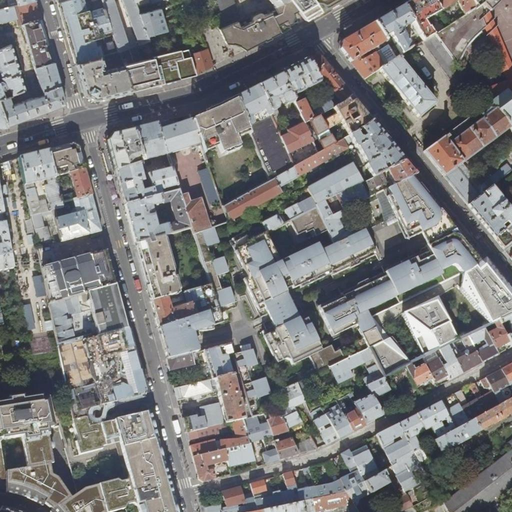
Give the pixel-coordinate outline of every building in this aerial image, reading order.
[(39,12),(35,0),(4,8),(0,9),(0,23),(15,19),(17,27),(22,25),(39,86),(42,94),(32,98),(31,98),(30,98),(11,106),(7,96),(0,98),(0,108),(6,126),(46,111),(65,105),(53,62),(50,63),(45,46),(48,45),(47,40),(39,12)] [(16,0),(17,2),(3,5),(4,8),(35,0),(16,0)] [(118,52),(103,4),(101,0),(67,0),(57,3),(63,22),(67,36),(69,45),(75,64),(101,57),(118,52)] [(142,88),(196,75),(190,56),(188,49),(180,51),(180,50),(151,57),(152,58),(140,61),(132,63),(131,54),(129,49),(114,0),(111,0),(103,4),(118,52),(121,63),(130,91),(142,88)] [(149,40),(148,41),(147,36),(144,28),(143,25),(139,15),(137,8),(133,0),(122,0),(138,45),(150,41),(149,40)] [(216,0),(225,27),(236,22),(239,21),(232,0),(216,0)] [(266,40),(289,28),(288,25),(296,22),(292,14),(295,12),(297,11),(288,0),(286,0),(273,6),(272,6),(274,10),(262,16),(261,14),(260,13),(258,13),(251,16),(251,17),(250,19),(250,20),(251,22),(239,28),(236,22),(225,27),(218,30),(225,44),(238,46),(245,51),(266,40)] [(288,0),(297,11),(305,20),(319,12),(315,5),(311,0),(288,0)] [(413,0),(405,5),(403,6),(413,25),(423,42),(433,35),(428,27),(427,28),(423,21),(440,11),(433,0),(413,0)] [(433,0),(440,11),(456,2),(465,16),(475,9),(469,0),(433,0)] [(490,0),(469,0),(475,9),(465,16),(435,34),(456,63),(468,44),(471,41),(483,29),(484,27),(481,19),(489,12),(482,5),(490,0)] [(495,6),(497,3),(499,1),(499,0),(490,0),(482,5),(489,12),(495,6)] [(386,16),(373,23),(386,43),(391,40),(400,56),(410,50),(399,30),(410,24),(411,26),(413,25),(403,6),(386,16)] [(139,15),(143,25),(147,24),(148,26),(144,28),(147,36),(164,32),(158,9),(139,15)] [(511,67),(489,12),(481,19),(484,27),(483,29),(490,43),(487,45),(492,55),(494,54),(498,63),(496,64),(500,74),(502,73),(505,80),(477,92),(483,99),(485,103),(487,104),(477,112),(482,119),(496,109),(497,111),(501,108),(495,99),(511,86),(511,67)] [(396,59),(386,43),(373,23),(357,33),(341,42),(340,50),(355,69),(364,79),(379,70),(396,59)] [(433,35),(423,42),(422,42),(462,97),(474,88),(456,63),(435,34),(433,35)] [(0,127),(0,128),(6,126),(0,108),(0,98),(7,96),(23,90),(10,45),(7,46),(0,49),(0,77),(2,83),(0,82),(0,127)] [(212,67),(206,50),(205,51),(190,56),(196,75),(212,67)] [(296,66),(280,74),(290,97),(318,82),(321,79),(338,99),(331,103),(327,97),(314,105),(317,111),(311,115),(303,99),(294,104),(303,122),(304,124),(331,108),(352,96),(333,73),(321,58),(313,56),(306,59),(307,61),(296,66)] [(103,65),(101,57),(75,64),(79,79),(83,94),(89,97),(94,100),(107,97),(130,91),(121,63),(119,64),(120,67),(107,70),(105,73),(101,74),(101,71),(102,68),(101,66),(103,65)] [(398,58),(396,59),(379,70),(417,116),(418,117),(433,105),(405,70),(408,68),(402,60),(400,61),(398,58)] [(271,79),(258,86),(276,126),(283,123),(276,109),(277,106),(277,105),(281,103),(282,104),(286,105),(293,102),(290,97),(280,74),(271,79)] [(281,136),(276,126),(258,86),(246,91),(234,97),(235,99),(248,129),(249,133),(269,180),(274,178),(294,166),(293,162),(288,153),(281,136)] [(511,130),(511,86),(495,99),(501,108),(497,111),(496,109),(482,119),(477,112),(423,152),(454,189),(467,206),(480,196),(483,193),(491,186),(498,181),(506,175),(511,170),(507,165),(480,186),(461,163),(509,128),(511,131),(511,130)] [(352,96),(331,108),(332,109),(335,108),(336,109),(340,107),(342,109),(341,110),(346,117),(350,114),(362,129),(372,121),(361,107),(352,96)] [(248,129),(235,99),(214,110),(199,116),(190,120),(199,143),(202,151),(216,145),(220,153),(238,145),(235,138),(234,135),(248,129)] [(173,119),(157,123),(160,130),(167,153),(167,154),(199,143),(190,120),(188,115),(185,116),(173,119)] [(381,166),(386,164),(388,169),(405,161),(390,143),(387,139),(372,121),(362,129),(360,129),(364,136),(361,138),(359,138),(356,132),(348,136),(355,148),(356,147),(361,155),(366,164),(365,165),(372,178),(381,173),(384,171),(381,166)] [(304,124),(303,122),(286,130),(287,133),(281,136),(288,153),(312,141),(304,124)] [(146,125),(133,129),(142,157),(143,160),(167,153),(160,130),(157,123),(146,125)] [(134,160),(142,157),(133,129),(130,129),(111,134),(107,141),(115,170),(135,163),(134,160)] [(235,138),(249,133),(248,129),(234,135),(235,138)] [(318,153),(315,154),(320,163),(346,148),(341,140),(318,153)] [(55,177),(70,173),(76,199),(91,196),(86,177),(78,148),(74,146),(72,145),(47,151),(55,177)] [(55,177),(47,151),(33,155),(19,158),(32,221),(36,220),(34,214),(48,211),(46,204),(45,200),(38,201),(33,183),(47,180),(48,185),(45,186),(49,204),(51,210),(52,210),(52,209),(63,207),(55,177)] [(315,154),(302,162),(307,171),(318,165),(321,170),(324,169),(320,163),(315,154)] [(194,157),(196,166),(205,164),(202,155),(194,157)] [(0,163),(7,210),(23,207),(16,160),(0,162),(0,163)] [(143,161),(135,163),(115,170),(120,188),(124,205),(135,202),(134,197),(138,196),(140,200),(142,200),(154,197),(151,188),(141,191),(139,182),(143,181),(140,171),(146,170),(143,161)] [(405,161),(388,169),(386,170),(390,179),(388,180),(389,183),(392,182),(394,186),(412,177),(416,175),(410,167),(405,161)] [(302,162),(297,165),(294,166),(274,178),(279,187),(299,177),(299,175),(307,171),(302,162)] [(306,189),(307,190),(308,192),(310,197),(315,207),(316,206),(359,184),(362,183),(351,164),(306,189)] [(161,190),(177,185),(172,168),(172,167),(147,174),(151,188),(154,197),(162,194),(161,190)] [(197,171),(209,202),(220,199),(208,167),(197,171)] [(381,173),(372,178),(365,181),(370,190),(387,182),(381,173)] [(509,179),(506,175),(498,181),(501,186),(509,179)] [(438,210),(412,177),(394,186),(388,189),(410,237),(424,231),(427,237),(431,244),(426,246),(426,247),(457,232),(450,224),(438,210)] [(274,178),(269,180),(222,206),(228,221),(228,222),(282,192),(279,187),(274,178)] [(359,184),(316,206),(323,221),(331,216),(325,204),(334,200),(334,201),(338,199),(344,210),(350,207),(367,199),(359,184)] [(511,224),(511,212),(491,186),(483,193),(487,198),(484,201),(480,196),(467,206),(481,222),(494,238),(503,231),(500,227),(505,222),(509,227),(511,224)] [(142,200),(143,206),(139,207),(137,201),(135,202),(124,205),(130,224),(135,244),(147,240),(146,236),(151,234),(152,239),(163,236),(191,228),(181,196),(179,190),(162,194),(154,197),(142,200)] [(186,194),(181,196),(191,228),(193,235),(210,228),(200,199),(189,202),(186,194)] [(95,211),(91,196),(76,199),(73,200),(76,208),(74,208),(71,212),(71,214),(55,219),(61,242),(101,231),(95,211)] [(288,221),(315,207),(310,197),(284,211),(287,217),(284,219),(286,222),(288,221)] [(1,209),(0,201),(0,237),(1,245),(0,244),(0,271),(12,269),(4,221),(1,209)] [(323,221),(316,206),(315,207),(288,221),(293,230),(301,226),(302,227),(306,225),(311,235),(326,228),(323,221)] [(44,227),(41,216),(53,213),(53,210),(52,210),(51,210),(48,211),(34,214),(36,220),(32,221),(37,248),(51,244),(47,226),(44,227)] [(344,210),(331,216),(323,221),(326,228),(333,243),(334,244),(355,234),(355,233),(352,228),(344,232),(338,219),(346,215),(344,210)] [(325,272),(328,270),(329,273),(330,275),(347,267),(348,269),(358,264),(358,262),(368,257),(375,254),(364,229),(355,233),(355,234),(334,244),(333,243),(319,250),(316,243),(279,260),(272,246),(269,240),(266,232),(261,224),(255,212),(239,221),(244,232),(228,240),(234,251),(231,252),(239,269),(242,267),(245,274),(244,278),(240,280),(253,306),(254,305),(257,311),(263,308),(267,316),(272,326),(266,329),(261,331),(263,336),(262,337),(272,357),(273,357),(276,363),(285,359),(289,360),(292,365),(308,356),(317,373),(332,366),(344,360),(338,349),(333,352),(330,346),(321,350),(319,346),(318,346),(301,311),(295,314),(291,306),(286,296),(292,293),(290,289),(297,285),(307,280),(308,283),(322,276),(321,274),(325,272)] [(277,215),(261,224),(266,232),(282,224),(277,215)] [(511,224),(509,227),(503,231),(494,238),(503,249),(511,241),(511,224)] [(225,272),(220,257),(208,261),(204,251),(203,247),(207,246),(215,243),(210,228),(193,235),(209,284),(215,307),(157,327),(158,332),(164,352),(166,359),(194,353),(197,352),(195,344),(193,338),(199,336),(198,331),(205,331),(212,330),(212,329),(213,329),(212,326),(216,324),(222,322),(217,307),(233,302),(228,287),(218,290),(214,280),(213,276),(217,275),(225,272)] [(371,318),(370,317),(367,310),(442,274),(445,281),(462,273),(464,276),(481,261),(469,247),(457,232),(426,247),(426,246),(424,247),(422,253),(423,254),(419,255),(417,253),(409,257),(399,261),(400,264),(398,266),(397,263),(383,270),(384,272),(373,277),(366,280),(366,279),(355,284),(356,286),(339,293),(340,295),(341,298),(335,301),(333,298),(324,303),(319,305),(320,308),(318,309),(330,336),(351,327),(356,338),(355,341),(350,344),(356,354),(369,348),(383,341),(371,318)] [(178,293),(163,236),(152,239),(147,240),(135,244),(140,263),(149,296),(150,301),(178,293)] [(234,251),(228,240),(225,241),(231,252),(234,251)] [(108,258),(106,251),(41,268),(49,303),(115,284),(109,262),(108,258)] [(489,264),(484,258),(483,259),(481,261),(464,276),(461,289),(489,264)] [(511,292),(489,264),(461,289),(491,325),(493,323),(499,321),(511,314),(511,292)] [(120,304),(115,284),(49,303),(57,343),(82,338),(97,334),(98,336),(98,337),(127,329),(120,304)] [(209,284),(178,293),(150,301),(152,307),(157,327),(215,307),(209,284)] [(459,340),(438,296),(403,313),(425,357),(435,352),(448,345),(453,343),(459,340)] [(25,329),(34,327),(28,304),(19,306),(25,329)] [(319,346),(302,311),(301,311),(318,346),(319,346)] [(511,314),(499,321),(500,324),(507,321),(511,330),(511,333),(506,336),(509,341),(511,347),(511,346),(511,314)] [(390,338),(373,317),(371,318),(383,341),(390,338)] [(499,321),(493,323),(496,328),(487,333),(494,348),(509,341),(506,336),(500,324),(499,321)] [(487,333),(484,328),(468,336),(473,344),(484,339),(488,347),(477,352),(482,363),(488,359),(498,354),(494,348),(487,333)] [(127,329),(98,337),(98,336),(82,340),(82,338),(57,343),(68,396),(71,412),(145,395),(140,379),(131,344),(127,329)] [(411,363),(390,338),(383,341),(369,348),(384,377),(405,366),(411,363)] [(453,343),(448,345),(462,373),(471,368),(482,363),(477,352),(473,346),(463,351),(462,353),(464,357),(460,359),(457,355),(456,355),(455,353),(457,352),(453,343)] [(233,374),(225,345),(206,350),(213,379),(233,374)] [(448,345),(435,352),(436,354),(436,355),(441,352),(446,363),(447,363),(448,366),(445,367),(444,365),(442,366),(448,380),(454,377),(462,373),(448,345)] [(344,360),(332,366),(340,382),(351,377),(348,371),(366,362),(368,367),(359,371),(361,376),(354,379),(358,389),(360,388),(361,390),(368,387),(367,385),(383,377),(384,377),(369,348),(356,354),(344,360)] [(257,365),(252,350),(232,356),(251,416),(256,415),(262,414),(258,401),(257,400),(259,397),(260,396),(270,393),(265,378),(251,382),(248,372),(247,370),(248,367),(250,367),(257,365)] [(194,353),(166,359),(169,370),(193,364),(192,357),(195,357),(194,353)] [(438,358),(424,365),(431,379),(436,387),(442,384),(448,380),(442,366),(438,358)] [(422,361),(421,359),(411,363),(405,366),(415,387),(431,379),(424,365),(424,363),(414,368),(413,366),(422,361)] [(511,390),(511,363),(500,370),(509,384),(509,385),(511,383),(511,382),(511,380),(511,379),(511,386),(510,388),(511,389),(511,390)] [(495,373),(485,378),(496,397),(500,395),(497,390),(509,384),(500,370),(495,373)] [(237,392),(233,374),(213,379),(174,388),(177,400),(217,390),(220,402),(200,407),(202,416),(193,418),(192,416),(182,418),(186,433),(222,423),(224,423),(230,421),(231,421),(242,419),(245,418),(238,392),(237,392)] [(389,390),(383,377),(367,385),(368,387),(371,393),(373,397),(389,390)] [(497,400),(496,397),(485,378),(480,380),(484,387),(487,389),(488,388),(490,391),(481,395),(475,383),(470,386),(477,398),(484,412),(499,403),(497,400)] [(305,403),(298,383),(298,382),(288,386),(290,393),(283,396),(288,407),(293,406),(293,407),(305,403)] [(462,390),(453,394),(468,421),(471,419),(470,415),(476,412),(478,415),(484,412),(477,398),(466,404),(462,396),(469,393),(466,388),(462,390)] [(383,415),(373,397),(371,393),(354,403),(357,409),(365,424),(374,420),(383,415)] [(468,421),(453,394),(449,396),(444,399),(448,407),(446,409),(452,420),(458,417),(462,424),(468,421)] [(48,428),(53,427),(48,397),(43,398),(42,395),(23,397),(23,395),(7,397),(7,400),(0,400),(0,440),(21,437),(27,467),(5,471),(5,473),(5,479),(6,492),(15,494),(23,497),(31,500),(46,508),(49,511),(110,511),(124,508),(126,510),(126,511),(176,511),(175,509),(165,469),(129,479),(124,480),(119,481),(98,487),(97,484),(83,488),(70,497),(56,477),(51,474),(49,464),(52,463),(47,432),(48,432),(48,428)] [(511,395),(508,398),(502,402),(499,403),(484,412),(478,415),(471,419),(468,421),(462,424),(458,426),(456,428),(438,438),(435,439),(441,449),(441,450),(454,443),(455,443),(467,436),(492,422),(493,423),(505,415),(511,410),(511,395)] [(323,412),(325,416),(338,439),(344,435),(351,432),(337,404),(335,400),(327,405),(330,411),(326,413),(325,411),(323,412)] [(419,412),(398,424),(419,461),(426,457),(415,436),(431,427),(438,438),(456,428),(454,424),(441,401),(419,412)] [(341,402),(337,404),(351,432),(357,428),(365,424),(357,409),(349,413),(344,405),(343,406),(341,402)] [(301,421),(293,407),(293,406),(288,407),(278,410),(280,415),(281,418),(286,428),(301,421)] [(153,426),(149,412),(89,426),(86,416),(73,419),(77,441),(80,454),(103,448),(102,446),(113,443),(118,442),(120,447),(156,439),(153,426)] [(286,428),(281,418),(280,415),(274,417),(272,413),(267,414),(269,419),(266,420),(267,421),(271,437),(288,432),(286,428)] [(271,437),(267,421),(258,423),(256,415),(251,416),(245,418),(242,419),(249,443),(262,439),(266,453),(262,454),(265,464),(268,463),(279,460),(273,441),(271,437)] [(332,442),(338,439),(325,416),(318,420),(320,423),(316,426),(326,445),(332,442)] [(224,450),(249,443),(242,419),(231,421),(230,421),(236,439),(220,441),(215,442),(214,440),(189,446),(198,480),(202,482),(214,479),(213,471),(210,470),(207,471),(206,466),(227,461),(224,450)] [(188,441),(221,432),(226,431),(224,423),(222,423),(186,433),(188,441)] [(376,435),(386,452),(393,464),(398,474),(397,474),(399,478),(390,483),(394,490),(403,485),(406,490),(419,483),(412,471),(421,465),(419,461),(398,424),(388,429),(376,435)] [(294,444),(290,436),(288,436),(289,438),(278,441),(277,439),(273,441),(279,460),(287,458),(298,455),(294,444)] [(317,450),(310,437),(303,441),(307,452),(317,450)] [(160,453),(156,439),(120,447),(129,479),(165,469),(160,453)] [(307,452),(303,441),(294,444),(298,455),(302,454),(307,452)] [(254,460),(249,443),(224,450),(227,461),(228,466),(254,460)] [(366,445),(349,452),(364,480),(378,472),(366,445)] [(129,479),(120,447),(115,448),(124,480),(129,479)] [(511,448),(489,466),(437,493),(446,511),(475,511),(511,484),(511,448)] [(364,480),(349,452),(348,450),(341,454),(346,465),(352,463),(356,471),(340,478),(346,491),(353,501),(370,493),(364,480)] [(384,469),(393,464),(386,452),(378,457),(384,469)] [(335,469),(331,459),(325,462),(324,463),(329,472),(335,469)] [(383,469),(378,472),(364,480),(370,493),(389,481),(383,469)] [(293,476),(292,472),(283,474),(288,492),(279,493),(282,505),(299,501),(297,490),(293,476)] [(340,478),(339,476),(336,477),(337,480),(329,484),(314,487),(317,498),(346,491),(340,478)] [(266,491),(262,480),(256,482),(249,484),(252,494),(266,491)] [(252,511),(256,511),(254,504),(231,509),(230,507),(253,501),(253,500),(252,494),(249,484),(231,489),(221,492),(226,510),(222,511),(220,504),(206,508),(206,511),(252,511)] [(317,498),(314,487),(297,490),(299,501),(300,501),(311,499),(317,498)] [(279,493),(278,488),(272,490),(274,495),(253,500),(253,501),(254,504),(256,511),(261,510),(282,505),(279,493)] [(360,511),(346,491),(317,498),(311,499),(313,511),(360,511)] [(378,509),(379,511),(399,511),(414,504),(415,504),(410,494),(378,509)] [(313,511),(311,499),(300,501),(303,511),(313,511)] [(303,511),(300,501),(299,501),(282,505),(261,510),(261,511),(303,511)]
